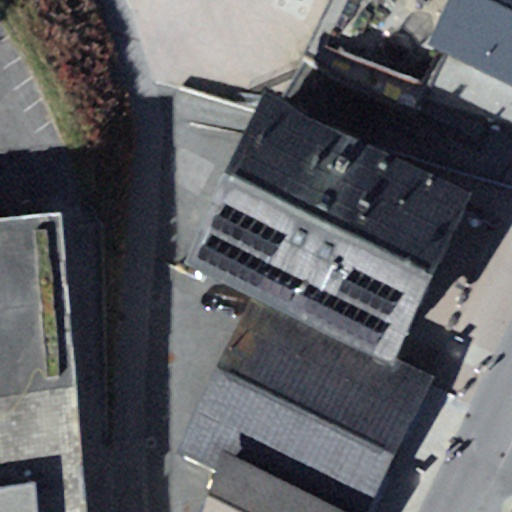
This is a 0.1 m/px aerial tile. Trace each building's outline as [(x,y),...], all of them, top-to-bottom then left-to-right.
[(511,0),(457,0),(440,32),(511,68),(511,0)] [(254,139),(187,276),(394,376),(461,239),(254,139)] [(0,511),(89,511),(66,223),(0,228),(0,511)] [(250,326),(191,451),(220,465),(329,511),(360,511),(427,409),(250,326)] [(329,511),(220,465),(204,511),(329,511)]
